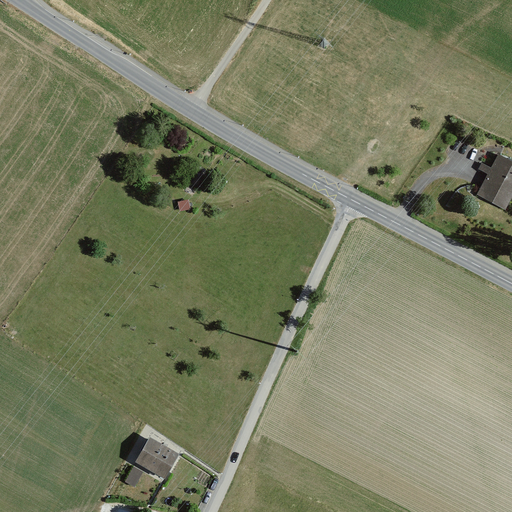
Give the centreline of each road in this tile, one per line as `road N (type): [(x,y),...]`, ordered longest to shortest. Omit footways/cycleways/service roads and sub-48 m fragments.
road 1 (secondary): [(511,283),(254,148),(22,0)]
road 2 (track): [(193,111),(265,0)]
